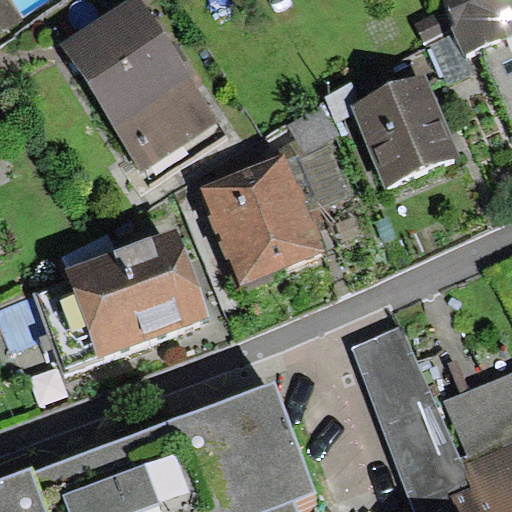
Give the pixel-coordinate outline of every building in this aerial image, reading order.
[(6,0),(0,0),(0,34),(21,21),(6,0)] [(175,60),(135,0),(120,0),(57,42),(140,167),(131,172),(143,190),(225,135),(175,60)] [(511,38),(511,0),(444,0),(454,18),(445,22),(466,63),(511,38)] [(456,159),(424,80),(354,108),(386,187),(456,159)] [(326,256),(289,158),(202,191),(239,289),(326,256)] [(209,321),(175,229),(68,267),(73,279),(35,292),(64,373),(209,321)] [(405,329),(350,351),(413,511),(461,511),(457,501),(473,494),(463,469),(405,329)] [(511,447),(511,377),(444,407),(470,466),(511,447)] [(316,503),(273,392),(67,470),(0,495),(0,511),(293,511),(316,503)] [(511,511),(511,447),(470,466),(463,469),(473,494),(457,501),(461,511),(511,511)]
